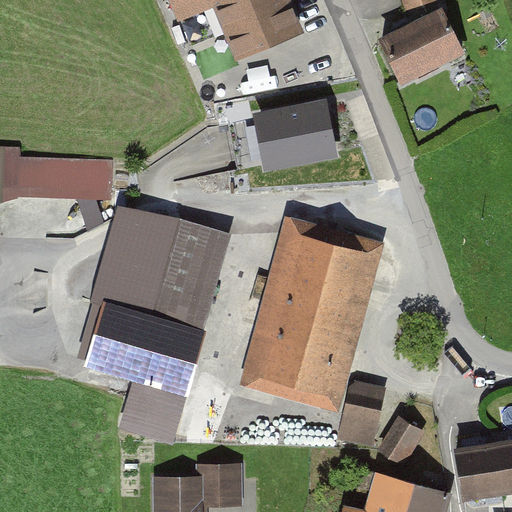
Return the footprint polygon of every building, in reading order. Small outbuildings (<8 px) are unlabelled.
[(299,30),(286,0),(175,0),(194,44),(229,30),(239,55),(299,30)] [(439,0),(401,0),(407,15),(441,3),(439,0)] [(443,12),(383,42),(402,81),(463,51),(443,12)] [(323,105),(229,123),(238,170),(332,152),(323,105)] [(107,157),(0,155),(0,199),(106,201),(107,157)] [(342,401),(388,237),(288,209),(243,374),(342,401)] [(176,435),(234,229),(168,211),(143,303),(102,292),(83,359),(125,370),(112,417),(176,435)] [(373,445),(388,384),(354,376),(340,437),(373,445)] [(407,461),(427,428),(403,412),(382,446),(407,461)] [(511,443),(457,451),(464,496),(511,489),(511,443)] [(201,475),(151,476),(151,511),(208,511),(208,503),(241,502),(240,467),(201,468),(201,475)] [(413,483),(381,473),(372,507),(366,506),(364,511),(362,511),(346,508),(344,511),(410,511),(412,504),(408,503),(413,483)] [(445,511),(451,493),(413,483),(408,503),(412,504),(410,511),(445,511)]
